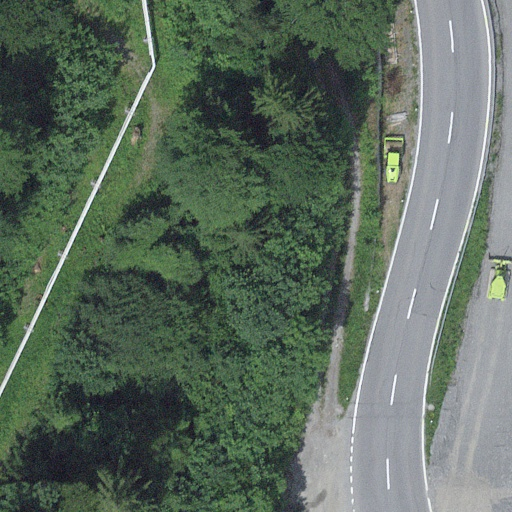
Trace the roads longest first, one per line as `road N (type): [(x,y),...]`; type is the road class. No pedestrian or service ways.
road 1 (track): [(385,487),(321,418),(345,171),(330,89),(291,0)]
road 2 (primary): [(389,511),(385,419),(431,205),(447,57),(435,0)]
